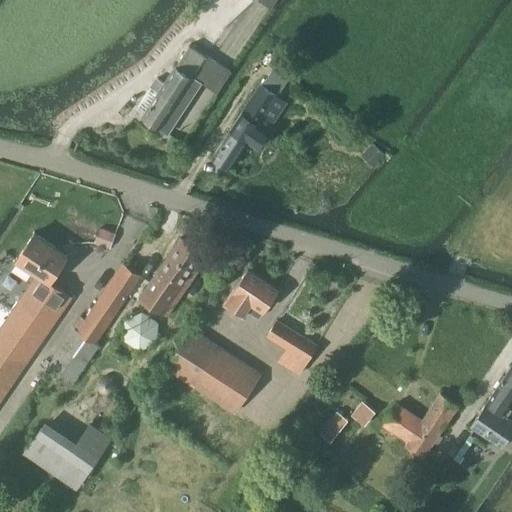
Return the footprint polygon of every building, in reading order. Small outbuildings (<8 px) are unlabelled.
[(151,85),(158,90),(141,117),(167,133),(201,81),(192,74),(195,69),(223,86),(232,73),(188,44),(164,81),(156,76),(151,85)] [(263,86),(262,86),(211,157),(227,168),(239,152),(251,161),(263,145),(250,135),(291,79),(276,68),(263,86)] [(100,227),(94,242),(110,248),(116,233),(100,227)] [(15,258),(37,274),(0,326),(0,397),(71,296),(48,280),(65,256),(58,251),(60,249),(34,231),(15,258)] [(203,254),(179,237),(138,295),(164,314),(185,285),(186,286),(195,273),(191,270),(203,254)] [(76,330),(74,328),(47,369),(71,385),(98,344),(95,342),(141,275),(122,262),(76,330)] [(248,267),(233,288),(221,304),(243,319),(249,311),(257,317),(278,288),(248,267)] [(143,310),(125,319),(123,339),(140,350),(158,341),(159,322),(143,310)] [(266,335),(286,347),(278,359),(297,371),(311,348),(294,337),(297,332),(276,319),(266,335)] [(165,368),(234,413),(260,373),(192,328),(165,368)] [(487,393),(491,395),(486,401),(505,415),(506,415),(508,411),(505,409),(511,399),(511,365),(493,392),(490,389),(487,393)] [(401,430),(411,437),(406,445),(424,457),(458,404),(441,392),(422,420),(396,403),(383,423),(399,433),(401,430)] [(363,400),(352,414),(365,424),(376,410),(363,400)] [(505,415),(486,401),(470,425),(501,447),(510,435),(511,436),(511,418),(506,415),(505,415)] [(331,441),(348,419),(337,410),(319,433),(331,441)] [(77,440),(46,419),(23,452),(77,488),(112,437),(90,422),(77,440)] [(309,439),(294,456),(306,466),(320,449),(309,439)]
